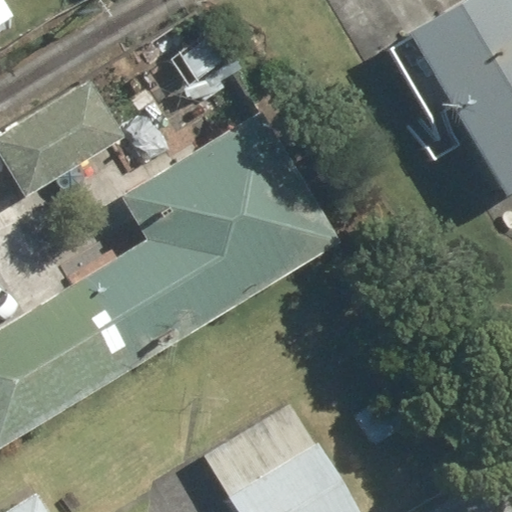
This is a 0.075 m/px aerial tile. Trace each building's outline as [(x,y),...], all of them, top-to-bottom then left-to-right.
[(511,16),(501,0),(447,0),(363,52),(382,83),(392,77),(412,111),(404,117),(429,158),(458,140),(493,197),(511,184),(511,16)] [(0,136),(0,169),(19,201),(118,139),(84,84),(0,136)] [(140,237),(0,320),(0,441),(331,245),(252,113),(115,195),(140,237)] [(349,414),(367,444),(423,411),(404,381),(349,414)] [(351,511),(287,400),(197,452),(231,511),(351,511)] [(42,511),(31,493),(0,511),(42,511)]
